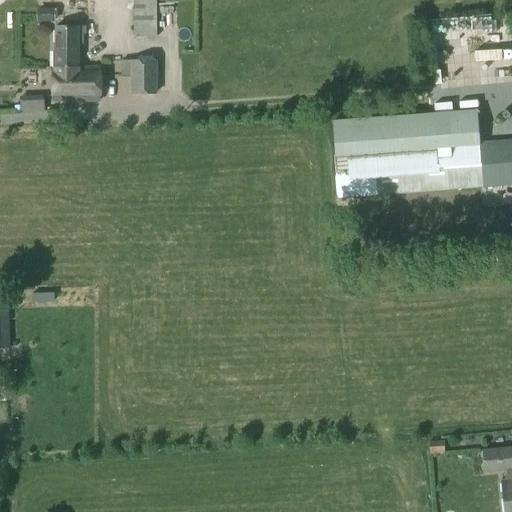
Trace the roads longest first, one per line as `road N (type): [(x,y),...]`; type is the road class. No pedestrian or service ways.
road 1 (unclassified): [(319,99),(511,84)]
road 2 (unclassified): [(0,122),(190,108)]
